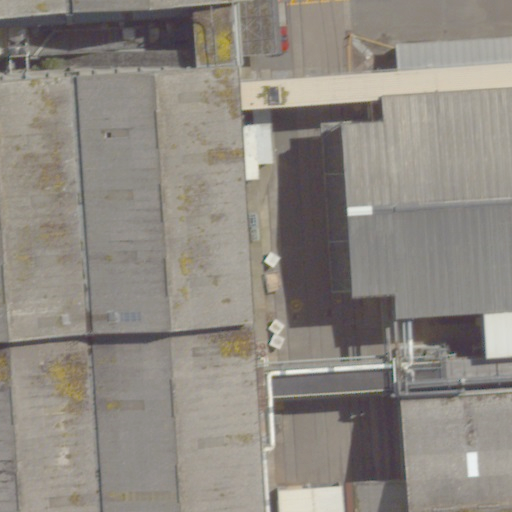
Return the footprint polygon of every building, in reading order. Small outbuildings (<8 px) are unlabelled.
[(0,72),(0,511),(249,511),(248,486),(227,56),(0,72)] [(511,82),(366,93),(368,118),(317,122),(329,293),(375,289),(377,318),(511,308),(511,82)] [(511,511),(511,391),(383,402),(388,477),(390,511),(511,511)] [(390,511),(388,477),(360,479),(335,480),(337,511),(390,511)] [(337,511),(335,480),(326,481),(291,483),(248,486),(249,511),(337,511)]
